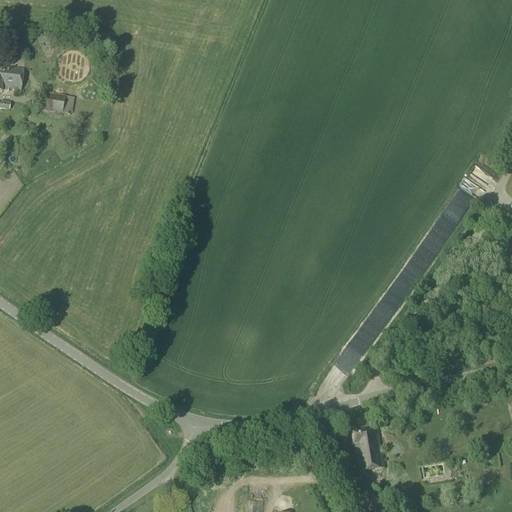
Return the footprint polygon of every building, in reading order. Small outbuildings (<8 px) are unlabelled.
[(25,54),(28,32),(18,30),(15,47),(6,46),(5,51),(25,54)] [(54,46),(55,33),(40,32),(39,45),(54,46)] [(20,91),(22,71),(0,68),(0,93),(1,94),(2,89),(20,91)] [(61,115),(64,97),(42,94),(40,112),(61,115)] [(0,110),(9,111),(10,105),(0,103),(0,110)] [(478,168),(473,175),(493,191),(498,184),(478,168)] [(381,448),(378,432),(351,436),(352,446),(355,445),(359,474),(384,470),(381,452),(383,451),(383,448),(381,448)] [(362,511),(373,511),(383,510),(378,492),(359,496),(362,511)]
